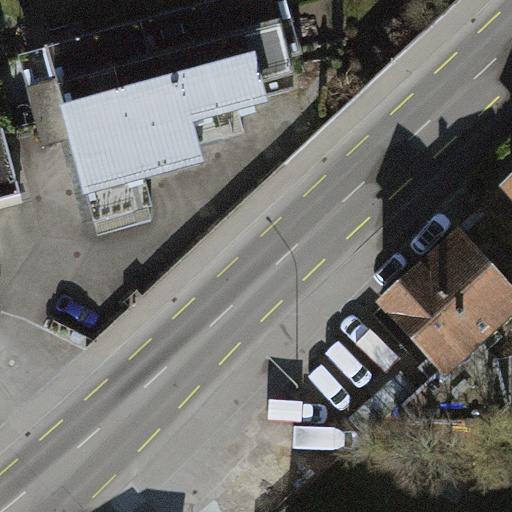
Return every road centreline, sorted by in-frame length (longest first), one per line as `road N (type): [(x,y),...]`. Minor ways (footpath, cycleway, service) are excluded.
road 1 (primary): [(511,48),(98,434)]
road 2 (residential): [(98,434),(60,391),(0,366)]
